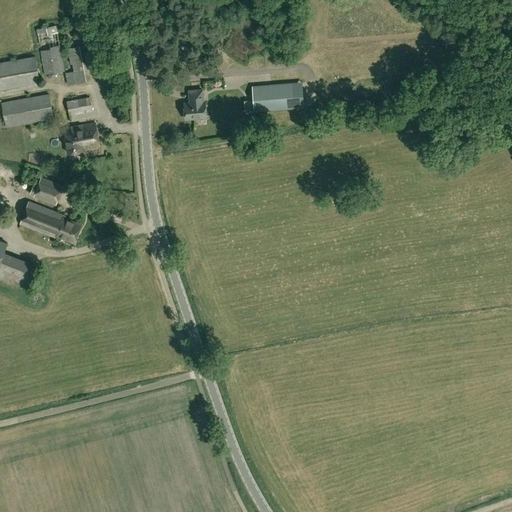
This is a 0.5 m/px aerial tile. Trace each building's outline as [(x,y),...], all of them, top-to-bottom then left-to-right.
[(56,26),(37,30),(44,75),(63,72),(56,26)] [(86,81),(80,47),(79,46),(67,48),(68,57),(69,56),(71,64),(72,64),(74,72),(69,73),(69,72),(66,73),(67,79),(66,79),(68,85),(86,81)] [(36,57),(0,63),(0,90),(40,83),(36,57)] [(254,112),(294,108),(292,82),(252,86),(254,112)] [(189,102),(185,102),(184,102),(185,120),(207,118),(206,100),(204,100),(204,88),(188,90),(189,102)] [(6,127),(53,119),(49,95),(2,104),(6,127)] [(69,115),(92,111),(90,98),(67,102),(69,115)] [(64,130),(69,155),(83,152),(83,149),(100,145),(95,123),(64,130)] [(41,178),(38,186),(38,187),(33,186),(30,193),(35,195),(34,198),(56,206),(64,186),(41,178)] [(66,216),(29,202),(20,225),(57,239),(58,237),(74,243),(81,225),(65,220),(66,216)] [(0,240),(0,277),(28,289),(36,266),(4,253),(8,244),(0,240)]
